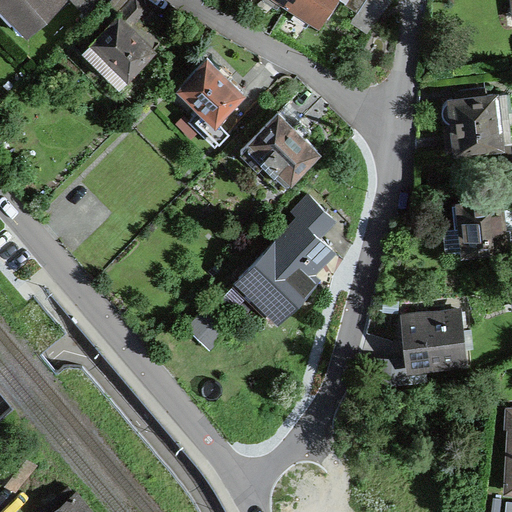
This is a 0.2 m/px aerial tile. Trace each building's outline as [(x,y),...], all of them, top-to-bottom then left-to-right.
[(0,0),(0,1),(29,32),(62,0),(0,0)] [(72,0),(88,16),(104,0),(72,0)] [(141,0),(129,0),(116,14),(118,15),(128,25),(136,17),(147,5),(141,0)] [(291,0),(289,3),(319,22),(333,0),(291,0)] [(346,0),(345,3),(357,11),(364,0),(346,0)] [(367,31),(390,0),(364,0),(357,11),(351,21),(367,31)] [(118,15),(86,48),(120,81),(160,41),(136,17),(128,25),(118,15)] [(207,57),(179,85),(202,107),(190,119),(215,143),(235,123),(223,111),(243,91),(207,57)] [(442,112),(446,148),(501,142),(510,141),(507,109),(511,109),(509,92),(487,94),(486,85),(466,88),(467,95),(452,97),(449,99),(446,100),(444,103),(443,107),(442,112)] [(293,125),(279,110),(241,149),(280,187),(318,149),(304,136),(311,129),(299,118),(293,125)] [(511,177),(511,156),(510,141),(501,142),(505,178),(511,177)] [(294,210),(299,215),(317,232),(332,216),(309,194),(294,210)] [(499,197),(452,202),(454,226),(462,225),(465,249),(511,244),(509,226),(511,226),(511,212),(511,207),(500,208),(499,197)] [(239,276),(279,315),(306,287),(308,289),(317,280),(309,272),(332,248),(317,232),(299,215),(239,276)] [(206,305),(187,324),(199,335),(201,334),(216,318),(218,316),(206,305)] [(460,309),(403,314),(408,365),(465,360),(460,309)] [(227,328),(216,318),(201,334),(211,344),(227,328)] [(0,467),(0,473),(15,486),(34,462),(17,448),(0,467)] [(46,511),(91,511),(76,494),(75,495),(69,487),(43,508),(46,511)]
